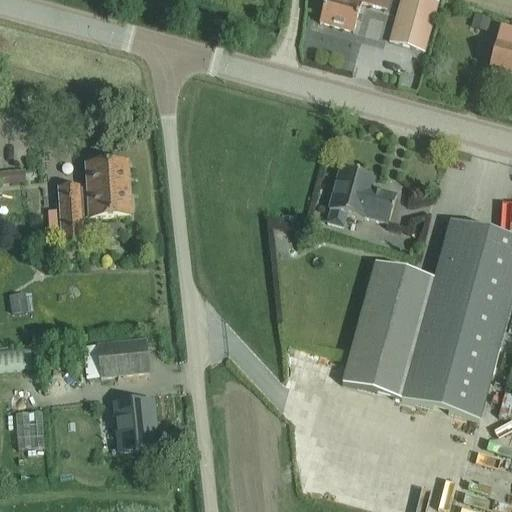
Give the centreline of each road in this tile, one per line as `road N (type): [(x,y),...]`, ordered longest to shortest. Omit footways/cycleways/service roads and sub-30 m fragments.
road 1 (unclassified): [(213,511),(164,48)]
road 2 (unclassified): [(511,141),(164,48)]
road 3 (unclassified): [(164,48),(0,4)]
